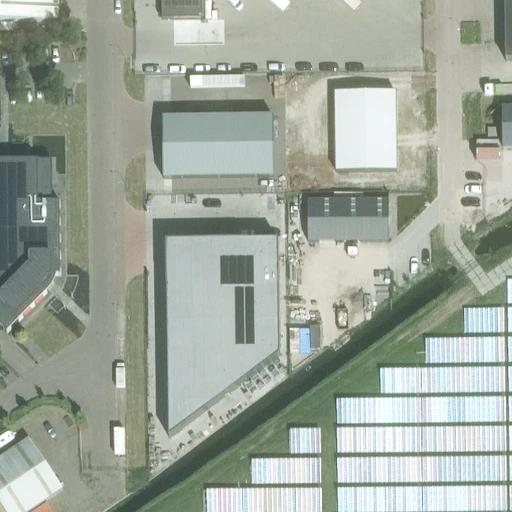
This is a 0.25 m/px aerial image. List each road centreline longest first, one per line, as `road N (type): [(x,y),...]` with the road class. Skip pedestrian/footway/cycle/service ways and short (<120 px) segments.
road 1 (unclassified): [(100,0),(103,357)]
road 2 (unclassified): [(448,0),(453,239)]
